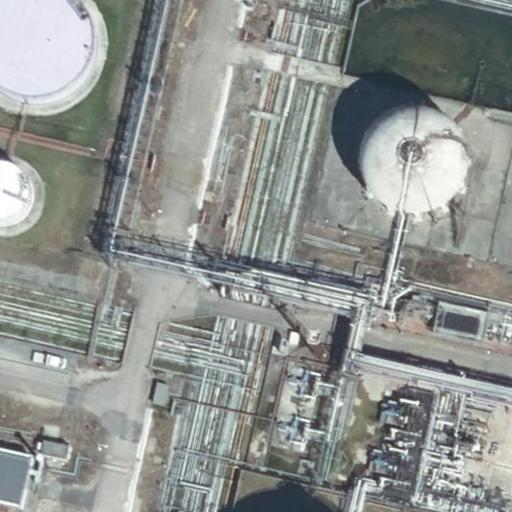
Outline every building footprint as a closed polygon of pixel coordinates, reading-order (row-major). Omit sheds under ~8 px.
[(98,60),(100,53),(100,45),(100,37),(98,30),(96,23),(93,16),(89,9),(84,3),(80,0),(0,0),(0,91),(6,96),(13,99),(20,102),(27,104),(35,105),(43,105),(50,104),(58,103),(65,100),(72,96),(78,92),(83,87),(88,81),(92,74),(96,68),(98,60)] [(448,161),(447,157),(445,153),(443,150),(441,147),(438,145),(435,142),(432,141),(428,139),(425,138),(421,138),(417,138),(413,138),(410,139),(406,140),(403,142),(399,144),(397,147),(394,150),(392,153),(391,157),(389,160),(389,164),(388,168),(389,171),(389,175),(390,179),(392,182),(394,185),(396,188),(399,191),(402,193),(405,195),(409,196),(413,197),(417,198),(420,198),(424,198),(428,197),(431,195),(434,194),(438,191),(440,189),(443,186),(445,183),(447,179),(448,175),(449,172),(449,168),(449,164),(448,161)] [(34,192),(33,188),(32,185),(30,182),(27,179),(25,176),(22,174),(18,172),(15,171),(11,170),(7,169),(4,169),(0,169),(0,229),(3,229),(7,229),(11,229),(14,228),(18,227),(21,225),(24,223),(27,220),(30,217),(32,214),(33,211),(34,207),(35,204),(35,200),(35,196),(34,192)] [(166,407),(170,386),(161,384),(156,405),(166,407)] [(73,448),(45,442),(42,455),(71,461),(73,448)] [(33,457),(0,449),(0,501),(22,507),(33,457)]
